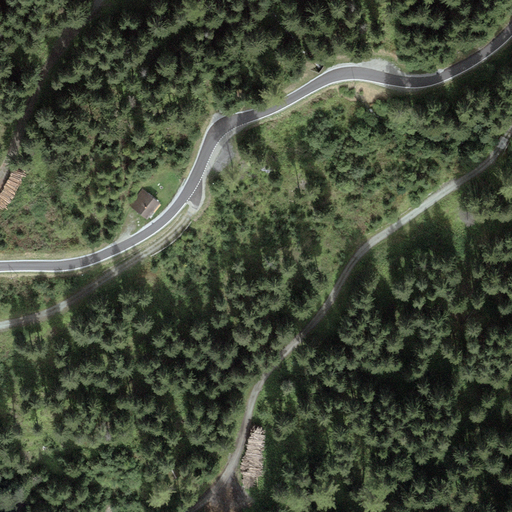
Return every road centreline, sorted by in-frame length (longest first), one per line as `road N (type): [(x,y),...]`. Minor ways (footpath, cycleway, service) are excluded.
road 1 (unclassified): [(511,27),(474,60),(435,76),(366,70),(325,78),(225,133),(161,223),(91,256),(0,265)]
road 2 (track): [(511,128),(493,156),(357,256),(322,312),(258,383),(230,467),(188,511)]
road 3 (track): [(0,323),(78,293),(146,253),(187,219),(198,198),(194,178)]
road 4 (track): [(0,184),(62,40),(99,0)]
road 5 (track): [(511,378),(370,511)]
